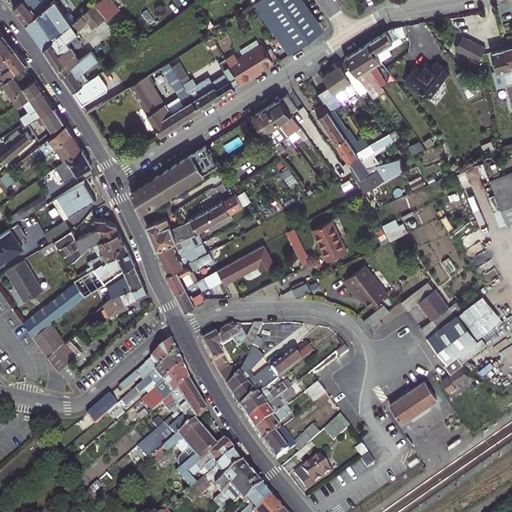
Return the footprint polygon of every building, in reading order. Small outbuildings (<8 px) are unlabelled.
[(22,0),(18,4),(14,7),(26,23),(51,2),(48,0),(39,0),(22,0)] [(53,0),(51,2),(26,23),(32,31),(37,32),(40,37),(37,39),(43,47),(74,21),(56,0),(53,0)] [(77,54),(66,41),(88,23),(93,27),(107,17),(108,19),(121,9),(113,0),(99,0),(74,21),(43,47),(57,68),(73,57),(77,54)] [(251,5),(246,0),(242,0),(241,1),(246,9),(251,5)] [(257,0),(253,3),(290,55),(317,35),(326,29),(305,0),(257,0)] [(425,21),(406,25),(407,31),(418,29),(421,38),(433,30),(425,21)] [(392,28),(368,43),(378,57),(381,60),(392,54),(389,50),(399,43),(396,38),(400,36),(405,36),(403,25),(392,28)] [(458,48),(464,36),(458,33),(452,45),(458,48)] [(0,36),(0,48),(9,41),(3,34),(0,36)] [(486,48),(464,36),(458,48),(457,50),(479,61),(486,48)] [(0,59),(15,48),(9,41),(0,48),(0,59)] [(236,51),(225,57),(237,76),(241,83),(241,84),(250,78),(249,75),(260,68),(273,61),(263,43),(239,56),(236,51)] [(368,43),(357,50),(380,83),(385,80),(372,62),(378,57),(368,43)] [(511,103),(511,71),(511,69),(505,47),(492,51),(501,86),(507,85),(511,103)] [(3,67),(9,63),(20,55),(15,48),(0,59),(0,74),(1,74),(0,72),(0,69),(3,68),(3,67)] [(370,80),(377,90),(382,87),(380,83),(357,50),(345,57),(347,60),(358,75),(364,84),(370,80)] [(98,59),(92,51),(80,59),(77,61),(61,75),(73,92),(89,81),(82,72),(98,59)] [(0,74),(0,84),(2,83),(15,74),(27,65),(20,55),(9,63),(12,66),(1,74),(0,74)] [(77,61),(73,57),(57,68),(61,75),(77,61)] [(415,66),(403,82),(419,94),(431,99),(450,73),(449,64),(439,57),(430,69),(425,66),(422,70),(415,66)] [(358,75),(347,60),(323,76),(330,86),(334,92),(343,86),(348,93),(356,87),(360,94),(368,89),(358,75)] [(140,79),(130,85),(160,134),(200,110),(178,75),(169,61),(161,66),(180,96),(165,105),(159,109),(140,79)] [(260,68),(249,75),(250,78),(262,71),(260,68)] [(182,72),(178,75),(200,110),(235,88),(235,87),(241,83),(237,76),(234,77),(230,71),(200,89),(190,75),(185,77),(182,72)] [(23,102),(42,88),(35,78),(23,87),(15,74),(2,83),(18,105),(23,102)] [(89,81),(73,92),(83,106),(107,90),(108,87),(100,74),(89,81)] [(165,105),(147,75),(140,79),(159,109),(165,105)] [(333,109),(342,103),(334,92),(330,86),(318,94),(323,102),(326,106),(329,111),(333,109)] [(41,116),(54,107),(42,88),(23,102),(29,111),(20,117),(25,126),(37,118),(41,116)] [(298,108),(288,94),(280,98),(291,113),(298,108)] [(292,114),(291,113),(280,98),(267,106),(288,135),(292,140),(300,135),(304,140),(306,139),(310,145),(313,143),(291,114),(292,114)] [(323,102),(313,109),(316,113),(326,106),(323,102)] [(279,153),(285,149),(280,141),(288,135),(267,106),(252,116),(256,121),(279,153)] [(326,106),(316,113),(327,129),(337,122),(329,111),(326,106)] [(52,131),(65,121),(54,107),(41,116),(37,118),(42,124),(46,122),(52,131)] [(348,131),(333,109),(329,111),(337,122),(344,133),(348,131)] [(256,121),(252,116),(213,140),(216,146),(256,121)] [(337,122),(327,129),(336,143),(346,136),(344,133),(337,122)] [(66,124),(32,152),(39,161),(56,147),(72,133),(66,124)] [(0,153),(0,158),(4,164),(33,139),(27,131),(22,135),(18,129),(9,137),(10,137),(14,142),(9,146),(0,153)] [(358,154),(361,158),(373,151),(400,135),(396,129),(382,137),(370,144),(366,138),(365,136),(355,142),(348,131),(344,133),(346,136),(336,143),(348,160),(358,154)] [(378,131),(366,138),(370,144),(382,137),(378,131)] [(72,133),(56,147),(65,161),(68,159),(68,158),(83,149),(72,133)] [(373,151),(375,154),(402,138),(400,135),(373,151)] [(14,142),(10,137),(5,142),(8,144),(9,146),(14,142)] [(0,153),(9,146),(8,144),(0,150),(0,153)] [(206,145),(191,154),(204,173),(218,165),(206,145)] [(65,181),(92,166),(83,149),(68,158),(68,159),(65,161),(56,167),(65,181)] [(373,151),(361,158),(367,167),(380,163),(375,154),(373,151)] [(191,154),(157,175),(169,195),(204,173),(191,154)] [(361,158),(358,154),(348,160),(361,179),(358,181),(365,192),(390,177),(388,173),(404,168),(400,159),(368,167),(367,167),(361,158)] [(290,185),(297,181),(288,168),(281,173),(290,185)] [(8,186),(17,178),(10,170),(0,178),(2,180),(8,186)] [(511,172),(491,181),(507,223),(511,220),(511,172)] [(133,190),(142,212),(169,195),(157,175),(133,190)] [(85,180),(57,197),(69,216),(97,199),(96,199),(95,199),(84,181),(85,181),(85,180)] [(244,206),(251,201),(244,191),(237,195),(244,206)] [(236,194),(223,201),(186,222),(194,234),(198,232),(207,226),(230,213),(243,206),(236,194)] [(57,197),(52,199),(64,219),(69,216),(57,197)] [(17,211),(21,217),(34,208),(30,202),(17,211)] [(232,217),(230,213),(207,226),(210,230),(232,217)] [(194,234),(186,222),(171,228),(167,217),(147,225),(156,249),(194,234)] [(76,238),(72,229),(54,240),(68,264),(78,258),(78,257),(83,252),(83,253),(90,244),(91,244),(99,240),(119,231),(116,224),(105,219),(95,218),(98,222),(99,224),(95,226),(94,227),(95,230),(78,237),(81,242),(78,243),(76,238)] [(45,233),(50,241),(70,229),(66,220),(45,233)] [(328,260),(347,251),(332,220),(313,229),(328,260)] [(19,222),(0,234),(0,261),(10,255),(9,254),(14,251),(14,252),(24,245),(20,239),(27,234),(19,222)] [(400,224),(386,231),(391,240),(405,233),(400,224)] [(310,258),(295,228),(289,231),(306,266),(310,258)] [(104,251),(101,253),(101,254),(125,242),(119,231),(99,240),(104,251)] [(202,240),(198,232),(194,234),(156,249),(163,263),(194,247),(193,245),(202,240)] [(101,253),(104,251),(99,240),(91,244),(91,246),(93,251),(94,255),(90,258),(91,260),(101,254),(101,253)] [(208,252),(202,240),(193,245),(194,247),(163,263),(168,273),(208,252)] [(54,241),(41,249),(44,255),(58,247),(54,241)] [(135,263),(125,242),(101,254),(104,261),(88,271),(77,278),(74,280),(76,282),(85,296),(86,295),(92,292),(106,282),(135,263)] [(264,244),(218,269),(221,276),(224,283),(234,277),(257,265),(260,271),(274,263),(264,244)] [(168,273),(167,274),(176,291),(197,280),(192,271),(213,260),(209,251),(208,252),(168,273)] [(104,261),(101,254),(91,260),(88,261),(91,265),(86,268),(88,271),(104,261)] [(22,296),(38,286),(22,260),(6,269),(22,296)] [(143,282),(135,263),(106,282),(112,296),(135,285),(143,282)] [(362,296),(370,307),(388,293),(366,264),(345,280),(359,299),(362,296)] [(176,291),(186,309),(206,298),(200,287),(221,276),(218,269),(197,280),(176,291)] [(234,277),(224,283),(226,286),(236,281),(234,277)] [(275,281),(272,282),(262,288),(265,293),(278,286),(275,281)] [(403,301),(408,309),(434,289),(428,281),(403,301)] [(85,296),(76,282),(24,322),(34,335),(50,323),(85,296)] [(127,302),(148,292),(143,282),(135,285),(112,296),(111,297),(103,304),(110,316),(129,307),(127,302)] [(297,297),(310,290),(307,283),(293,290),(297,297)] [(97,299),(92,292),(86,295),(90,303),(97,299)] [(421,329),(427,337),(454,317),(453,315),(462,309),(455,300),(431,318),(433,320),(421,329)] [(363,321),(368,328),(379,319),(389,311),(384,305),(363,321)] [(458,313),(454,317),(427,337),(447,363),(445,365),(451,373),(464,364),(457,356),(478,340),(458,313)] [(511,320),(508,315),(482,331),(488,342),(511,326),(511,320)] [(383,324),(379,319),(368,328),(372,333),(383,324)] [(50,323),(34,335),(48,356),(64,341),(50,323)] [(238,324),(233,324),(216,334),(222,345),(233,339),(237,347),(244,343),(249,352),(251,348),(256,337),(263,323),(254,323),(252,327),(248,335),(247,338),(238,324)] [(202,341),(227,386),(239,371),(236,365),(230,368),(219,347),(222,345),(216,334),(202,341)] [(263,340),(256,337),(251,348),(258,350),(263,340)] [(95,338),(89,344),(94,349),(100,343),(95,338)] [(71,360),(77,355),(64,341),(48,356),(60,371),(71,360)] [(130,384),(139,376),(143,382),(176,353),(171,342),(127,380),(130,384)] [(306,342),(271,369),(278,378),(313,351),(306,342)] [(84,359),(94,349),(89,344),(79,354),(84,359)] [(313,377),(315,375),(348,351),(344,345),(292,386),(249,421),(255,431),(287,406),(290,404),(288,400),(312,381),(313,377)] [(249,352),(245,359),(253,366),(263,355),(258,350),(251,348),(249,352)] [(124,405),(126,407),(155,382),(157,379),(161,383),(182,366),(176,353),(143,382),(117,405),(110,411),(113,415),(124,405)] [(240,407),(265,389),(278,378),(271,369),(269,367),(247,384),(242,377),(248,372),(253,366),(245,359),(239,371),(227,386),(240,407)] [(70,381),(80,371),(71,360),(60,371),(70,381)] [(159,386),(142,400),(149,408),(136,419),(138,423),(152,411),(188,380),(182,366),(161,383),(159,386)] [(442,380),(449,390),(456,386),(454,384),(468,375),(462,366),(442,380)] [(130,384),(127,380),(118,387),(122,391),(130,384)] [(165,415),(171,410),(174,414),(197,394),(188,380),(152,411),(155,415),(162,410),(165,415)] [(287,380),(269,394),(265,389),(240,407),(249,421),(292,386),(287,380)] [(390,404),(403,422),(408,419),(409,418),(419,411),(428,405),(437,399),(425,381),(407,393),(390,404)] [(318,398),(327,392),(323,387),(314,393),(318,398)] [(195,421),(207,410),(197,394),(174,414),(118,463),(124,470),(145,453),(150,459),(195,421)] [(117,405),(109,395),(101,402),(110,411),(117,405)] [(428,405),(409,418),(412,421),(431,408),(428,405)] [(262,442),(281,428),(277,424),(288,416),(287,415),(291,411),(287,406),(255,431),(262,442)] [(334,440),(350,426),(340,415),(324,429),(334,440)] [(181,455),(206,433),(195,421),(150,459),(148,461),(153,467),(175,448),(181,455)] [(299,450),(320,432),(313,425),(305,431),(306,432),(294,443),(282,427),(281,428),(262,442),(276,460),(295,445),(299,450)] [(197,484),(187,473),(217,446),(206,433),(181,455),(174,462),(180,469),(177,472),(192,488),(197,484)] [(460,437),(447,446),(450,450),(462,441),(460,437)] [(204,478),(234,452),(224,440),(217,446),(187,473),(197,484),(204,478)] [(362,444),(356,448),(362,457),(368,453),(362,444)] [(307,445),(296,455),(299,459),(311,450),(307,445)] [(204,478),(209,485),(211,483),(215,487),(241,463),(234,452),(204,478)] [(150,459),(145,453),(124,470),(130,477),(148,461),(150,459)] [(321,454),(294,473),(307,491),(334,472),(321,454)] [(361,459),(367,467),(374,462),(369,454),(361,459)] [(257,482),(241,463),(215,487),(222,495),(214,501),(221,509),(217,511),(224,511),(239,499),(257,482)] [(67,465),(64,468),(73,479),(77,476),(67,465)] [(191,489),(192,488),(177,472),(176,473),(191,489)] [(185,494),(192,502),(210,486),(209,485),(204,478),(197,484),(192,488),(191,489),(185,494)] [(255,511),(272,497),(257,482),(239,499),(243,503),(233,511),(255,511)] [(96,494),(101,490),(96,483),(84,493),(96,507),(102,502),(96,494)] [(281,511),(283,511),(272,497),(255,511),(281,511)]
